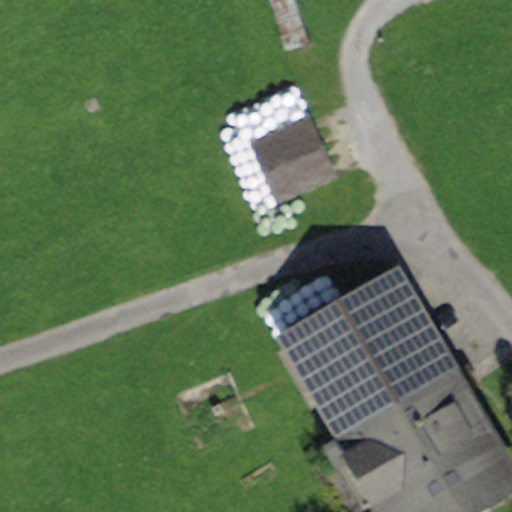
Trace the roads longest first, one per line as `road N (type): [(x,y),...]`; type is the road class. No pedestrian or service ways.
road 1 (residential): [(412,224),(0,358)]
road 2 (residential): [(395,0),(353,28),(356,76),(412,224)]
road 3 (residential): [(412,224),(511,367)]
